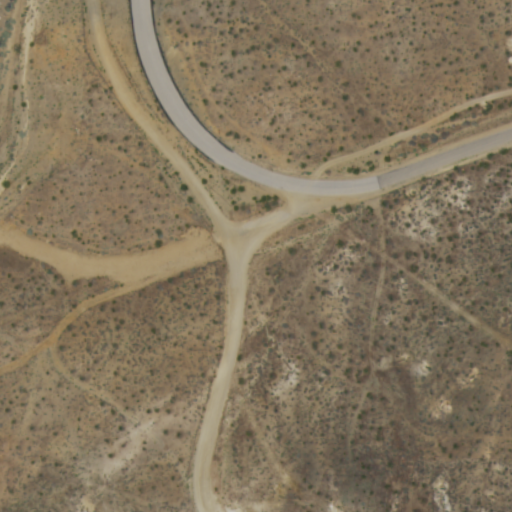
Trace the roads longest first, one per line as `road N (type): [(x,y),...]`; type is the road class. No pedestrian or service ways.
road 1 (track): [(86,0),(101,61),(233,254),(231,340),(200,459),(204,511)]
road 2 (tertiary): [(141,0),(159,82),(202,141),(237,165),(296,185),(385,182)]
road 3 (track): [(326,188),(290,212),(149,258),(67,261),(0,232)]
road 4 (tertiary): [(385,182),(511,135)]
